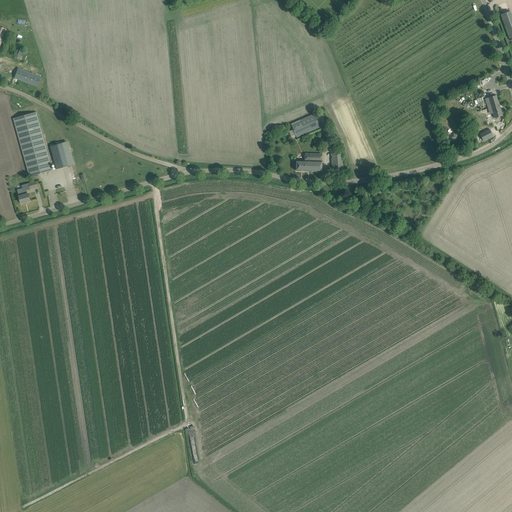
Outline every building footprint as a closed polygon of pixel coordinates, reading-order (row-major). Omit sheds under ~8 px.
[(511,37),(511,13),(511,11),(501,14),(509,38),(511,37)] [(33,30),(43,29),(42,21),(33,22),(33,30)] [(41,77),(0,61),(0,72),(37,87),(41,77)] [(491,108),(494,118),(503,116),(497,95),(485,99),(488,109),(491,108)] [(37,112),(13,118),(29,177),(42,174),(52,171),(43,141),(45,141),(37,112)] [(320,127),(315,114),(291,124),(297,137),(320,127)] [(489,129),(480,134),(484,141),(493,136),(489,129)] [(62,143),(50,146),(57,169),(68,166),(62,143)] [(343,169),(342,152),(331,153),(332,169),(333,174),(344,174),(343,169)] [(297,161),(297,166),(297,171),(322,172),(322,161),(322,154),(305,153),(305,161),(297,161)] [(30,201),(29,196),(28,194),(27,190),(23,191),(24,195),(19,196),(21,203),(30,201)]
